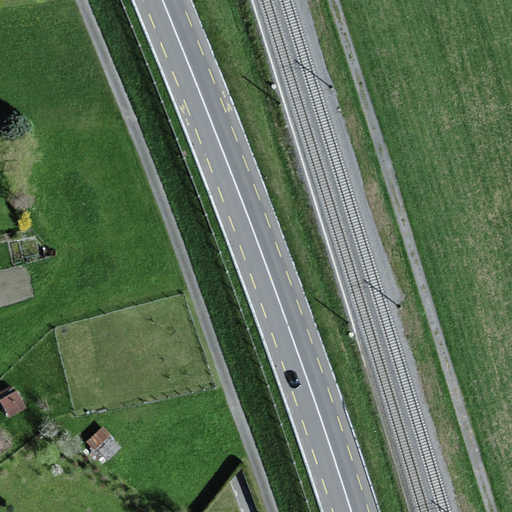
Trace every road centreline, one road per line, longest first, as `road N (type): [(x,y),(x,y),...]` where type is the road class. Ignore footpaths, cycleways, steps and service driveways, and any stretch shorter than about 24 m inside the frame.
road 1 (residential): [(272,511),(82,0)]
road 2 (primary): [(161,0),(287,322),(349,511)]
road 3 (track): [(495,511),(334,0)]
